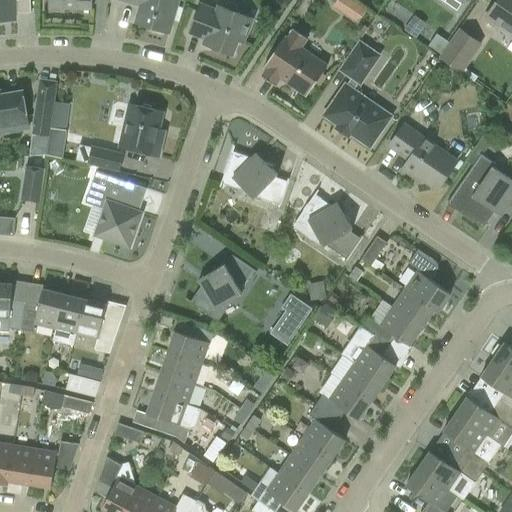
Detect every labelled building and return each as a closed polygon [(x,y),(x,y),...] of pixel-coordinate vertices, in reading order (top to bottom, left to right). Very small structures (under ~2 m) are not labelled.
[(0,0),(0,20),(14,20),(14,14),(30,13),(29,0),(0,0)] [(47,0),(47,13),(64,13),(64,9),(91,10),(91,0),(47,0)] [(163,31),(168,33),(173,14),(177,0),(119,0),(140,6),(135,23),(150,28),(152,31),(155,32),(159,33),(163,31)] [(320,0),(337,18),(350,6),(344,0),(320,0)] [(445,0),(458,9),(463,0),(445,0)] [(511,0),(497,0),(497,1),(484,19),(511,38),(511,0)] [(199,5),(195,14),(188,33),(204,39),(203,44),(232,55),(237,41),(243,43),(251,19),(235,13),(236,10),(235,7),(233,4),(230,3),(226,3),(224,5),(222,8),(217,6),(215,11),(199,5)] [(425,23),(413,15),(402,31),(414,39),(425,23)] [(284,37),(274,51),(263,67),(266,69),(261,77),(274,86),(279,78),(306,96),(317,80),(326,66),(300,48),(306,39),(293,29),(287,39),(284,37)] [(438,58),(460,73),(470,80),(473,75),(464,68),(479,45),(458,30),(438,58)] [(511,41),(500,34),(494,44),(506,53),(511,43),(511,41)] [(344,86),(335,99),(324,115),(338,125),(336,128),(347,136),(349,133),(369,146),(380,130),(389,117),(352,91),(358,82),(359,83),(377,56),(359,44),(341,70),(351,77),(345,86),(344,86)] [(0,133),(27,129),(21,91),(0,94),(0,133)] [(32,133),(35,134),(32,149),(46,151),(49,136),(54,101),(37,99),(32,133)] [(46,151),(45,156),(61,159),(66,130),(71,104),(54,101),(49,136),(46,151)] [(156,140),(162,112),(150,110),(150,106),(142,104),(140,107),(129,104),(119,147),(158,157),(161,142),(156,140)] [(500,116),(510,122),(511,119),(511,108),(510,107),(507,105),(500,116)] [(403,125),(399,130),(388,146),(408,160),(400,172),(410,179),(414,172),(437,188),(456,161),(403,125)] [(472,166),(457,187),(446,204),(482,228),(493,212),(500,216),(511,200),(511,198),(511,181),(493,168),(495,165),(482,156),(492,140),(484,135),(466,161),(472,166)] [(66,141),(63,158),(73,159),(76,143),(66,141)] [(75,160),(88,164),(117,170),(121,155),(78,145),(75,160)] [(232,178),(253,199),(255,197),(278,205),(277,207),(278,207),(288,179),(287,179),(286,181),(274,177),(277,175),(271,169),(272,166),(232,152),(234,146),(233,146),(219,187),(220,187),(221,183),(225,185),(232,178)] [(47,164),(54,175),(61,170),(53,160),(47,164)] [(39,202),(44,170),(26,167),(21,200),(39,202)] [(103,209),(100,217),(94,236),(89,251),(98,254),(103,239),(129,248),(141,213),(130,209),(138,186),(95,171),(84,203),(103,209)] [(317,190),(303,210),(292,225),(293,226),(296,223),(300,225),(308,221),(323,247),(325,246),(345,259),(344,261),(345,262),(361,237),(360,236),(359,238),(349,231),(351,229),(347,222),(349,219),(315,195),(318,190),(317,190)] [(260,230),(274,234),(279,218),(265,213),(260,230)] [(370,266),(386,243),(376,236),(360,259),(370,266)] [(416,271),(404,289),(433,310),(436,312),(449,294),(430,280),(436,272),(437,269),(437,266),(436,263),(434,261),(417,250),(408,263),(418,270),(417,271),(416,271)] [(209,273),(201,285),(190,301),(185,298),(184,299),(216,321),(232,298),(241,293),(239,291),(254,270),(231,255),(230,256),(232,257),(225,267),(224,264),(209,273)] [(355,282),(361,272),(355,267),(348,277),(355,282)] [(260,289),(276,300),(286,286),(269,275),(260,289)] [(306,283),(308,301),(325,298),(322,282),(306,283)] [(0,332),(7,333),(8,328),(19,330),(24,302),(10,300),(11,284),(0,283),(0,332)] [(24,302),(19,330),(31,332),(33,324),(54,329),(63,294),(42,289),(38,305),(24,302)] [(404,289),(391,307),(421,327),(433,310),(404,289)] [(338,298),(332,292),(326,299),(333,304),(338,298)] [(75,335),(84,300),(63,294),(54,329),(52,341),(73,346),(75,335)] [(84,300),(75,335),(97,340),(94,350),(109,354),(118,325),(102,321),(106,305),(84,300)] [(313,319),(326,328),(337,312),(324,304),(313,319)] [(366,316),(359,326),(389,347),(395,337),(409,346),(421,327),(391,307),(379,325),(366,316)] [(208,343),(212,331),(202,328),(193,325),(189,336),(174,331),(167,352),(201,364),(208,343)] [(359,326),(352,336),(339,355),(353,364),(382,384),(395,366),(382,356),(389,347),(359,326)] [(309,348),(316,338),(309,334),(302,344),(309,348)] [(493,357),(492,360),(511,373),(511,348),(503,342),(501,346),(496,344),(490,353),(493,357)] [(167,352),(160,373),(194,384),(201,364),(167,352)] [(511,373),(492,360),(480,377),(503,393),(496,403),(511,413),(511,373)] [(353,364),(341,381),(370,402),(382,384),(353,364)] [(283,373),(290,377),(294,372),(286,367),(283,373)] [(262,379),(267,383),(273,375),(264,369),(260,374),(262,379)] [(99,382),(101,372),(94,370),(91,380),(99,382)] [(51,374),(43,372),(41,384),(48,386),(51,374)] [(160,373),(153,393),(187,405),(194,384),(160,373)] [(68,374),(65,390),(94,397),(99,382),(91,380),(68,374)] [(322,395),(315,405),(338,421),(344,411),(358,420),(370,402),(341,381),(328,399),(322,395)] [(10,385),(8,392),(7,401),(18,403),(20,396),(21,386),(10,385)] [(21,386),(20,396),(32,398),(33,388),(21,386)] [(92,403),(43,391),(41,405),(61,410),(61,407),(68,409),(88,414),(92,403)] [(200,409),(187,405),(153,393),(146,414),(161,419),(157,430),(166,434),(175,437),(184,444),(188,429),(194,426),(200,409)] [(227,422),(241,402),(232,396),(218,415),(227,422)] [(466,397),(454,414),(500,445),(499,446),(502,448),(511,432),(511,413),(496,403),(489,413),(466,397)] [(247,400),(240,410),(246,414),(253,404),(247,400)] [(314,420),(302,438),(332,458),(344,440),(331,431),(338,421),(315,405),(308,415),(314,420)] [(246,414),(240,410),(233,420),(240,424),(246,414)] [(500,445),(454,414),(442,431),(465,447),(459,457),(481,473),(488,462),(499,446),(500,445)] [(253,415),(246,425),(253,430),(259,420),(253,415)] [(117,423),(113,434),(139,444),(143,432),(117,423)] [(228,428),(234,432),(238,427),(232,423),(228,428)] [(253,430),(246,425),(239,435),(246,440),(253,430)] [(225,426),(218,437),(227,443),(234,432),(228,428),(225,426)] [(215,435),(202,454),(211,461),(224,441),(215,435)] [(302,438),(290,455),(319,476),(332,458),(302,438)] [(34,449),(28,484),(50,488),(53,467),(68,470),(67,472),(68,472),(78,444),(59,441),(57,453),(55,453),(55,452),(34,449)] [(177,456),(182,449),(172,442),(167,449),(177,456)] [(0,483),(7,485),(7,481),(12,445),(0,443),(0,483)] [(7,481),(28,484),(34,449),(12,445),(7,481)] [(480,475),(481,473),(459,457),(452,467),(429,451),(417,469),(449,490),(449,491),(456,496),(462,500),(480,475)] [(290,455),(278,473),(277,473),(307,494),(319,476),(290,455)] [(105,457),(96,485),(94,491),(107,498),(101,508),(107,511),(124,511),(137,487),(118,477),(117,477),(116,477),(122,466),(105,457)] [(212,471),(198,462),(189,477),(203,486),(212,471)] [(449,490),(417,469),(405,486),(428,502),(420,511),(444,511),(456,496),(449,491),(449,490)] [(295,511),(307,494),(277,473),(265,491),(255,485),(251,490),(248,495),(251,497),(257,501),(264,505),(273,511),(275,511),(281,503),(295,511)] [(137,487),(124,511),(148,511),(157,497),(137,487)] [(246,494),(238,488),(233,496),(241,501),(246,494)] [(157,497),(148,511),(189,511),(190,510),(192,511),(196,502),(182,494),(175,507),(157,497)] [(250,511),(252,511),(258,511),(264,505),(257,501),(250,511)]
